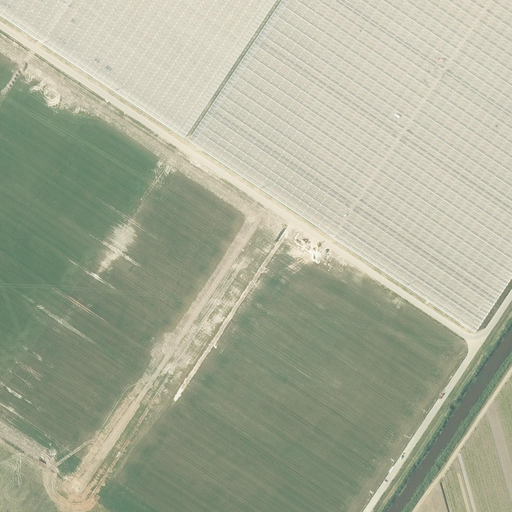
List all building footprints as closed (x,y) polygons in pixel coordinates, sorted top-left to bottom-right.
[(0,0),(0,16),(183,139),(275,0),(0,0)] [(511,0),(281,0),(187,142),(475,333),(511,277),(511,0)] [(0,34),(0,412),(174,151),(0,34)] [(179,154),(0,421),(0,430),(122,511),(355,511),(467,346),(179,154)] [(0,489),(34,511),(61,511),(78,487),(0,434),(0,489)] [(26,511),(0,494),(0,511),(26,511)]
